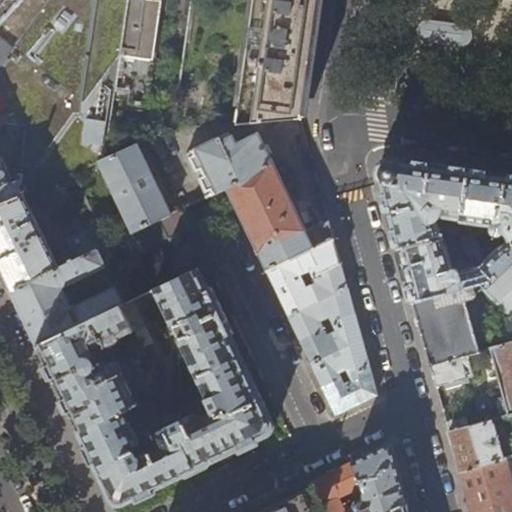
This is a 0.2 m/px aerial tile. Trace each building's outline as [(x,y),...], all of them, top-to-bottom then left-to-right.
[(0,0),(0,83),(18,123),(27,124),(24,161),(23,172),(21,196),(63,177),(75,172),(99,161),(106,158),(127,0),(0,0)] [(127,0),(106,158),(136,144),(173,127),(191,0),(127,0)] [(318,0),(191,0),(173,127),(301,118),(306,86),(316,15),(318,0)] [(469,27),(464,25),(431,20),(426,20),(420,23),(417,28),(417,34),(421,39),(426,42),(459,46),(466,46),(470,42),(472,36),(472,31),(469,27)] [(379,89),(396,92),(400,67),(382,64),(379,89)] [(18,123),(5,122),(24,161),(27,124),(18,123)] [(306,232),(258,134),(238,144),(234,136),(232,137),(230,133),(222,137),(223,138),(188,155),(208,198),(227,189),(231,198),(246,230),(267,273),(297,257),(334,238),(332,231),(329,221),(306,232)] [(172,214),(136,144),(106,158),(99,161),(133,232),(161,219),(172,214)] [(0,153),(0,205),(21,196),(23,172),(12,178),(0,153)] [(462,218),(468,172),(417,165),(392,162),(389,161),(385,162),(381,166),(379,170),(378,176),(398,248),(442,236),(437,218),(440,218),(441,215),(462,218)] [(75,172),(63,177),(83,216),(93,210),(75,172)] [(511,178),(490,175),(468,172),(462,218),(461,220),(461,221),(490,226),(491,229),(494,233),(496,233),(498,233),(502,230),(507,235),(506,237),(506,239),(507,242),(503,243),(500,244),(484,259),(481,251),(482,248),(475,233),(472,233),(467,235),(476,253),(481,264),(495,278),(511,262),(511,178)] [(21,196),(0,205),(0,270),(10,291),(60,267),(21,196)] [(161,219),(133,232),(110,243),(67,264),(60,267),(10,291),(23,318),(37,346),(122,305),(124,304),(116,288),(73,309),(63,287),(105,267),(106,268),(143,251),(145,254),(172,241),(161,219)] [(461,221),(461,220),(446,225),(449,234),(457,232),(464,230),(461,223),(461,221)] [(58,247),(67,264),(110,243),(100,223),(66,240),(68,242),(58,247)] [(464,230),(457,232),(460,237),(462,239),(461,241),(468,255),(469,256),(476,253),(467,235),(464,230)] [(442,236),(398,248),(406,276),(413,302),(478,283),(495,278),(481,264),(476,265),(473,262),(462,265),(460,270),(455,267),(448,244),(445,245),(442,236)] [(334,238),(297,257),(304,273),(308,271),(311,278),(341,264),(338,251),(334,238)] [(196,239),(162,256),(174,281),(199,269),(208,264),(196,239)] [(297,257),(267,273),(274,287),(278,294),(302,282),(299,275),(304,273),(297,257)] [(511,262),(495,278),(478,283),(482,287),(501,306),(511,317),(511,262)] [(313,284),(309,286),(316,303),(347,288),(345,278),(341,264),(311,278),(313,284)] [(125,502),(137,496),(137,497),(156,489),(156,488),(239,448),(239,449),(257,441),(257,440),(267,435),(271,421),(232,337),(233,336),(210,288),(208,288),(199,269),(174,281),(155,290),(211,411),(197,417),(195,413),(182,419),(180,415),(173,412),(166,416),(164,424),(165,427),(152,433),(158,445),(138,455),(135,450),(140,448),(141,443),(125,410),(78,432),(99,476),(111,499),(125,502)] [(302,282),(278,294),(283,305),(288,316),(316,303),(309,286),(304,288),(302,282)] [(466,303),(482,287),(478,283),(413,302),(421,333),(430,365),(493,347),(490,338),(477,341),(466,303)] [(347,288),(316,303),(323,320),(329,317),(332,324),(355,314),(352,303),(347,288)] [(146,325),(134,300),(124,304),(122,305),(134,330),(146,325)] [(316,303),(288,316),(295,329),(300,340),(323,329),(319,321),(323,320),(316,303)] [(122,305),(37,346),(55,384),(78,432),(125,410),(138,403),(119,362),(114,360),(103,366),(94,347),(101,343),(103,347),(108,347),(114,345),(117,343),(122,339),(121,336),(134,330),(122,305)] [(511,317),(501,306),(497,321),(511,336),(511,317)] [(355,314),(332,324),(335,331),(329,334),(336,351),(343,368),(345,367),(349,376),(369,366),(367,357),(358,326),(355,314)] [(323,329),(300,340),(306,353),(311,364),(336,351),(329,334),(325,335),(323,329)] [(511,341),(493,347),(430,365),(436,386),(472,376),(469,364),(490,359),(505,415),(511,413),(511,341)] [(343,368),(336,351),(311,364),(319,379),(323,389),(340,380),(337,371),(343,368)] [(375,389),(369,366),(349,376),(350,379),(348,380),(358,404),(377,395),(375,389)] [(358,404),(348,380),(342,383),(340,380),(323,389),(331,405),(336,415),(358,404)] [(493,419),(449,432),(454,451),(460,471),(504,458),(493,419)] [(390,444),(352,463),(361,486),(364,491),(362,491),(363,495),(361,496),(361,495),(360,495),(361,497),(354,500),(351,506),(354,511),(389,511),(407,504),(398,471),(390,444)] [(504,458),(460,471),(468,499),(471,511),(511,511),(511,484),(506,463),(511,462),(509,457),(504,458)] [(311,482),(313,487),(324,511),(354,511),(351,506),(344,509),(338,496),(340,495),(342,498),(347,496),(346,493),(361,486),(352,463),(335,471),(311,482)] [(270,508),(260,511),(324,511),(313,487),(288,499),(289,500),(280,504),(279,503),(270,508)]
